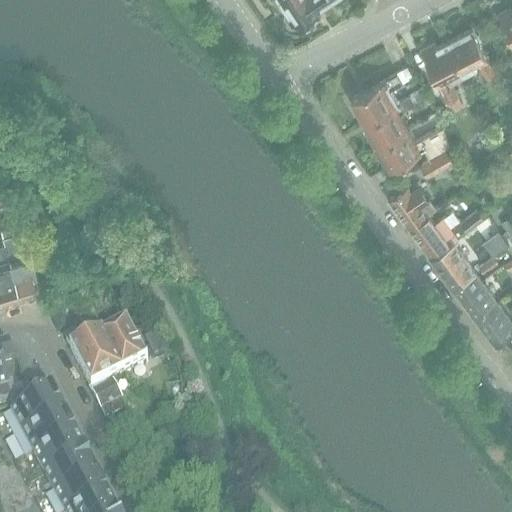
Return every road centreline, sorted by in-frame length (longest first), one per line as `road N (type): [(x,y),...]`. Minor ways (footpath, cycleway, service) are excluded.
road 1 (residential): [(487,369),(277,78)]
road 2 (residential): [(135,511),(43,336),(31,323),(0,327)]
road 3 (tertiary): [(277,78),(400,15)]
